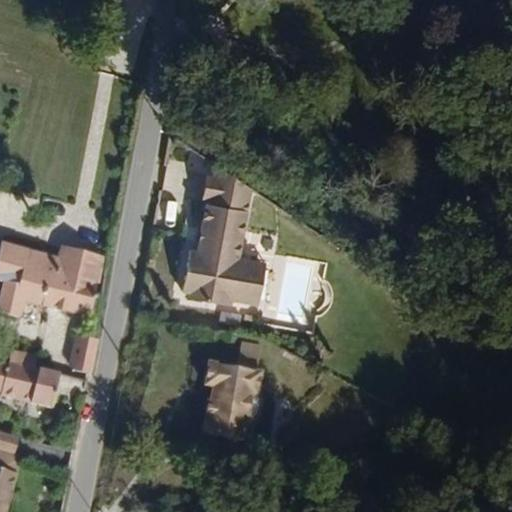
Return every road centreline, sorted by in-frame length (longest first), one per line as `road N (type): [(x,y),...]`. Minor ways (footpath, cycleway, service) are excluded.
road 1 (residential): [(162,0),(158,78),(91,511)]
road 2 (unknown): [(162,1),(131,16),(119,49),(84,227),(0,242)]
road 3 (unknown): [(0,324),(60,337),(119,332)]
